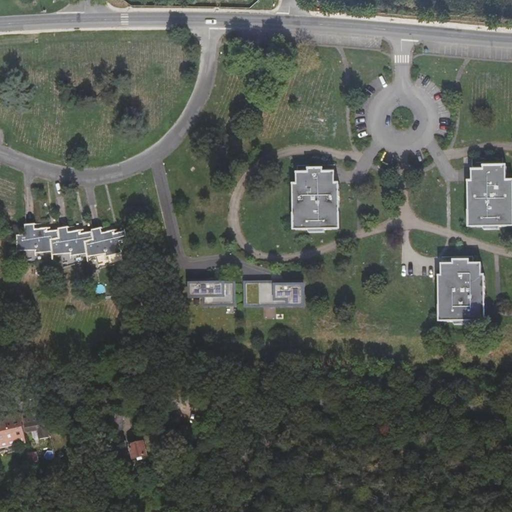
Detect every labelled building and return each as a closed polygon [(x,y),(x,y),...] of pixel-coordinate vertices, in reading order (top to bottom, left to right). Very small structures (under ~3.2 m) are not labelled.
[(462,179),(464,225),(509,224),(508,178),(501,178),(501,163),(478,163),(479,167),(466,168),(466,179),(462,179)] [(288,183),(289,228),(334,227),(334,182),(331,182),(331,170),(319,171),(319,167),(304,167),(304,170),(292,171),(293,183),(288,183)] [(54,251),(52,240),(53,240),(51,230),(36,233),(35,230),(28,232),(29,238),(17,240),(20,254),(39,250),(40,254),(54,251)] [(89,251),(87,240),(88,240),(86,230),(71,233),(71,230),(63,232),(64,238),(53,240),(52,240),(54,251),(55,254),(74,250),(75,254),(89,251)] [(122,230),(106,233),(106,230),(98,232),(99,238),(88,240),(87,240),(89,251),(90,254),(109,250),(110,254),(125,251),(122,240),(124,240),(122,230)] [(435,276),(435,319),(482,319),(482,274),(479,274),(478,262),(466,262),(466,259),(448,259),(449,262),(438,263),(438,275),(435,276)] [(216,279),(193,279),(193,296),(207,296),(207,305),(238,304),(238,282),(216,282),(216,279)] [(307,281),(249,281),(249,306),(307,305),(307,281)] [(0,424),(0,451),(26,445),(20,415),(11,417),(13,422),(6,423),(0,424)] [(47,422),(26,425),(28,434),(38,432),(40,440),(49,439),(47,422)] [(156,432),(160,447),(172,445),(169,429),(156,432)] [(116,444),(119,457),(127,455),(124,442),(116,444)] [(133,459),(149,457),(147,442),(131,444),(133,459)] [(85,456),(99,462),(103,450),(88,445),(85,456)] [(29,454),(31,464),(39,463),(37,453),(29,454)] [(131,454),(119,458),(123,472),(135,469),(131,454)]
